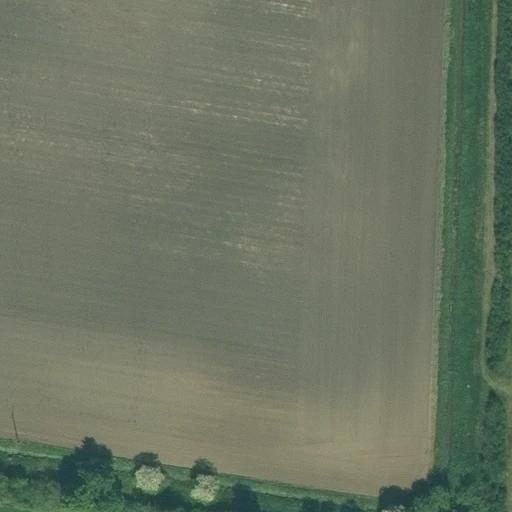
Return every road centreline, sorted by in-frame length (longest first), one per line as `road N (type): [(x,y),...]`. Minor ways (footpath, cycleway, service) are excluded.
road 1 (track): [(511,136),(505,511)]
road 2 (track): [(269,511),(0,469)]
